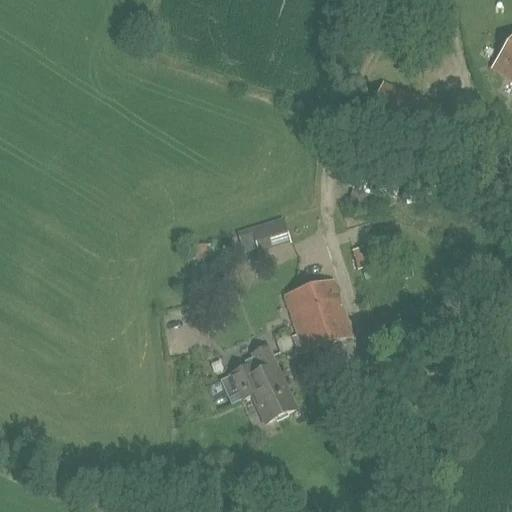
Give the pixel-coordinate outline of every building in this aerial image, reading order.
[(511,82),(511,44),(494,70),(511,82)] [(423,149),(440,108),(384,85),(368,126),(423,149)] [(383,202),(396,165),(350,149),(337,186),(383,202)] [(273,247),(267,226),(251,231),(258,252),(273,247)] [(353,338),(337,289),(334,282),(285,298),(305,355),(353,338)] [(389,366),(408,359),(401,338),(381,345),(389,366)] [(271,383),(281,378),(269,351),(254,358),(262,376),(257,378),(253,369),(248,371),(245,370),(241,369),(238,371),(236,374),(236,377),(231,379),(242,404),(253,399),(270,391),(268,388),(272,386),(271,383)] [(434,379),(440,376),(438,371),(431,374),(434,379)] [(270,391),(253,399),(266,427),(297,413),(281,378),(271,383),(272,386),(268,388),(270,391)]
